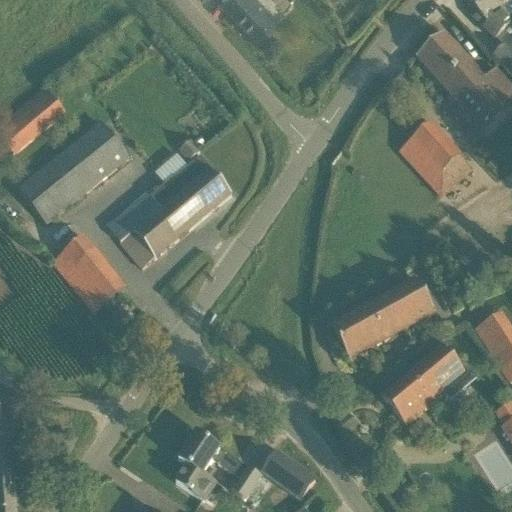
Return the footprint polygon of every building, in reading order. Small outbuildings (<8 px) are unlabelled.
[(288,0),(221,0),(256,38),(293,4),(288,0)] [(511,26),(485,0),(464,0),(463,2),(478,17),(474,22),(495,42),(497,40),(505,47),(493,58),(511,79),(511,55),(511,54),(511,26)] [(511,0),(485,0),(511,26),(511,0)] [(443,35),(416,60),(485,137),(511,112),(511,89),(496,71),(484,81),(443,35)] [(44,89),(0,126),(0,138),(15,156),(65,114),(44,89)] [(441,200),(472,173),(431,124),(398,153),(441,200)] [(19,192),(46,227),(128,161),(100,126),(19,192)] [(191,143),(178,152),(187,164),(200,155),(191,143)] [(231,197),(200,159),(170,183),(151,198),(148,195),(107,229),(142,272),(231,197)] [(93,318),(128,291),(85,237),(51,265),(93,318)] [(330,330),(349,364),(434,316),(416,282),(330,330)] [(511,334),(502,320),(480,334),(511,383),(511,334)] [(382,400),(396,417),(405,427),(443,396),(446,400),(447,399),(442,393),(450,386),(457,390),(473,377),(476,381),(477,381),(461,362),(456,365),(441,347),(423,362),(425,366),(417,373),(415,372),(382,400)] [(0,467),(13,466),(11,448),(15,447),(10,401),(0,401),(0,467)] [(511,422),(500,430),(511,448),(511,422)] [(213,463),(229,474),(236,463),(196,436),(178,463),(187,469),(175,485),(204,505),(216,487),(202,478),(213,463)] [(262,475),(300,504),(315,483),(294,468),(277,455),(265,472),(262,475)] [(16,511),(13,466),(0,467),(0,511),(16,511)] [(239,481),(231,493),(245,502),(249,497),(249,496),(258,484),(260,480),(247,470),(239,481)]
